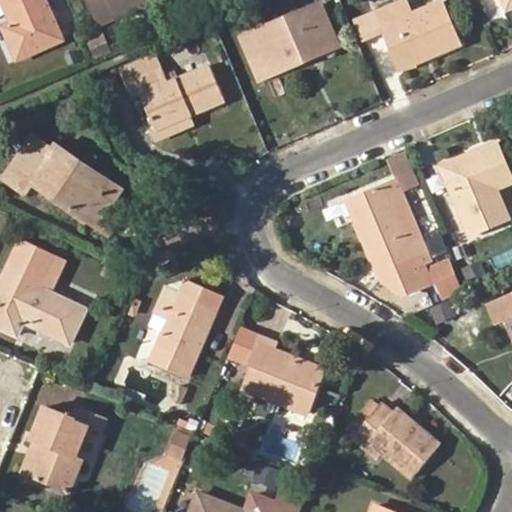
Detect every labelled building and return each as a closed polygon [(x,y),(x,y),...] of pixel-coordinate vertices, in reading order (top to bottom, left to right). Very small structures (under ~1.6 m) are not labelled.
[(3,0),(13,23),(5,27),(19,60),(63,40),(46,0),(3,0)] [(156,0),(89,0),(100,24),(156,0)] [(431,51),(433,55),(461,44),(443,3),(413,15),(407,1),(380,12),(388,30),(403,67),(425,59),(424,54),(431,51)] [(245,37),(256,63),(267,58),(274,73),(318,55),(316,50),(339,41),(324,5),(245,37)] [(380,12),(358,21),(367,40),(388,30),(380,12)] [(100,29),(87,34),(90,40),(103,35),(100,29)] [(90,40),(97,56),(109,51),(103,35),(90,40)] [(341,46),(339,41),(316,50),(318,55),(341,46)] [(267,58),(256,63),(262,78),(274,73),(267,58)] [(170,84),(167,76),(164,70),(128,85),(135,101),(145,97),(153,117),(149,119),(151,124),(155,122),(158,129),(193,115),(227,100),(213,67),(179,80),(170,84)] [(175,73),(167,76),(170,84),(179,80),(175,73)] [(193,115),(158,129),(153,131),(158,141),(197,125),(193,115)] [(72,162),(76,156),(59,145),(56,150),(37,137),(10,178),(28,191),(34,182),(88,217),(108,188),(72,162)] [(511,174),(501,144),(495,147),(505,171),(493,176),(499,189),(511,183),(511,174)] [(505,171),(495,147),(444,168),(472,235),(511,219),(499,189),(493,176),(505,171)] [(113,182),(76,156),(72,162),(108,188),(88,217),(99,225),(125,189),(113,182)] [(393,202),(406,197),(399,180),(349,200),(374,260),(377,259),(386,278),(431,259),(423,239),(411,245),(393,202)] [(423,239),(406,197),(393,202),(411,245),(423,239)] [(288,223),(304,219),(300,203),(284,208),(288,223)] [(0,283),(0,325),(18,334),(24,321),(70,342),(87,308),(51,291),(65,259),(21,238),(0,283)] [(448,263),(432,270),(443,295),(459,288),(448,263)] [(167,328),(164,334),(153,362),(188,377),(217,309),(180,294),(175,307),(160,301),(152,322),(167,328)] [(509,321),(511,328),(511,297),(491,306),(499,325),(509,321)] [(447,298),(428,308),(436,323),(455,313),(447,298)] [(149,328),(164,334),(167,328),(152,322),(149,328)] [(299,365),(301,359),(277,350),(280,343),(260,336),(249,362),(253,365),(244,388),(308,412),(323,374),(299,365)] [(325,369),(301,359),(299,365),(323,374),(325,369)] [(357,435),(382,405),(377,400),(351,431),(357,435)] [(414,478),(444,443),(400,407),(396,411),(385,402),(382,405),(357,435),(355,438),(366,446),(370,440),(383,451),(414,478)] [(34,439),(36,440),(43,442),(30,476),(71,493),(80,472),(73,469),(78,456),(90,428),(100,433),(107,417),(80,407),(75,418),(46,407),(34,439)] [(136,511),(158,511),(189,435),(173,428),(158,465),(148,461),(129,509),(136,511)] [(190,439),(184,463),(200,468),(207,444),(190,439)] [(43,442),(36,440),(23,473),(30,476),(43,442)] [(379,456),(383,451),(370,440),(366,446),(379,456)] [(85,458),(78,456),(73,469),(80,472),(85,458)] [(306,501),(283,491),(281,497),(304,506),(306,501)] [(301,511),(304,506),(281,497),(279,503),(254,493),(247,511),(205,494),(197,511),(301,511)]
